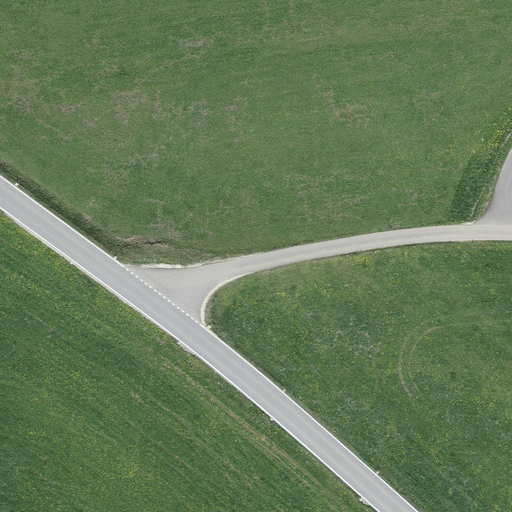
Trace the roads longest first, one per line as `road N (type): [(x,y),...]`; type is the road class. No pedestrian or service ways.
road 1 (tertiary): [(397,511),(172,313),(0,182)]
road 2 (track): [(172,313),(210,275),(438,240),(511,243)]
